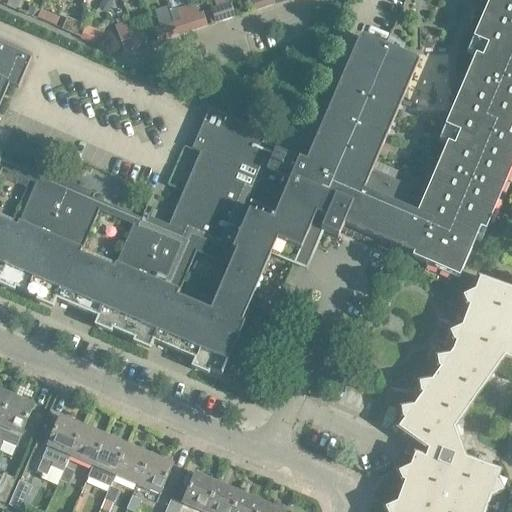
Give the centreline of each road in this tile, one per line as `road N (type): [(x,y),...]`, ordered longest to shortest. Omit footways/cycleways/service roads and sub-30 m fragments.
road 1 (residential): [(342,511),(340,494),(314,476),(0,340)]
road 2 (unclassified): [(141,69),(335,0)]
road 3 (unknown): [(362,11),(305,143)]
